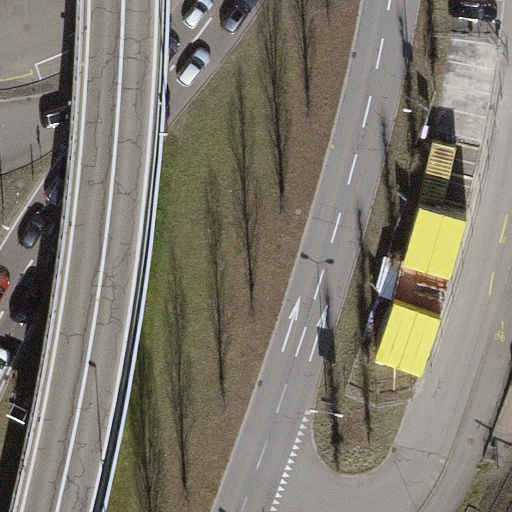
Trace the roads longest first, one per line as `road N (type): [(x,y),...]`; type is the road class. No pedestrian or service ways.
road 1 (motorway): [(55,511),(104,246),(123,0)]
road 2 (primary): [(254,475),(349,184),(389,0)]
road 3 (residential): [(365,511),(407,477),(425,440),(470,296),(511,97)]
road 4 (motorway): [(0,320),(143,93)]
road 5 (primary): [(0,135),(143,93)]
road 6 (primary): [(143,93),(223,0)]
